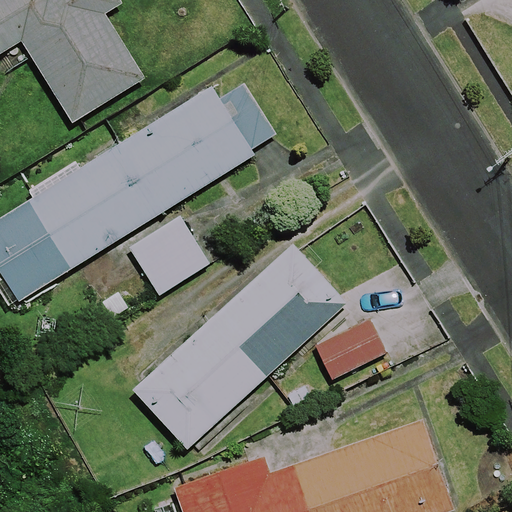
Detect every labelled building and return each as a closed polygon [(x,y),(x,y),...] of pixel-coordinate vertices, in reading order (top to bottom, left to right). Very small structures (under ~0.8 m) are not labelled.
[(114,0),(0,0),(0,58),(22,46),(71,127),(143,83),(99,9),(114,0)] [(511,0),(510,0),(498,26),(511,32),(511,0)] [(255,157),(252,153),(278,137),(246,86),(220,103),(209,86),(0,218),(0,287),(6,283),(20,306),(122,241),(159,299),(210,267),(173,209),(255,157)] [(345,307),(291,249),(134,394),(187,452),(345,307)] [(382,356),(364,323),(313,351),(331,384),(382,356)] [(451,511),(421,424),(294,467),(289,452),(175,491),(182,511),(451,511)]
